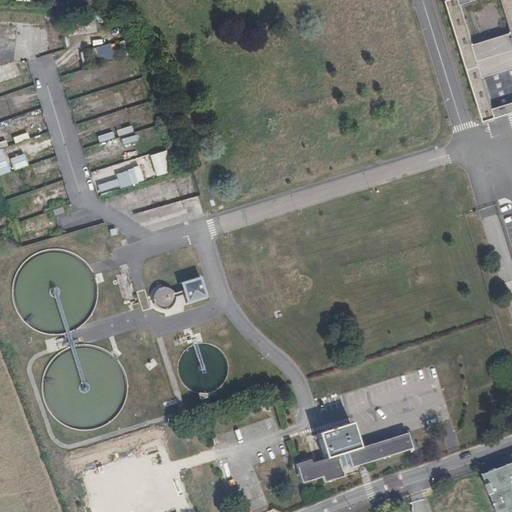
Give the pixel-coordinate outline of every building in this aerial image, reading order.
[(511,0),(463,0),(455,2),(492,123),(511,116),(511,0)] [(83,63),(113,58),(110,46),(80,51),(83,63)] [(0,150),(0,172),(32,164),(26,143),(0,150)] [(155,177),(171,173),(165,151),(149,156),(155,177)] [(116,180),(96,184),(98,194),(152,181),(147,158),(113,166),(116,180)] [(54,159),(0,175),(0,186),(9,216),(23,212),(19,196),(26,194),(25,190),(34,187),(38,201),(49,198),(50,201),(58,199),(56,191),(63,189),(54,159)] [(62,207),(53,210),(56,218),(65,215),(62,207)] [(199,268),(147,284),(157,319),(209,304),(199,268)] [(204,344),(196,345),(188,348),(183,353),(178,359),(177,367),(177,375),(180,382),(185,388),(192,392),(199,394),(207,393),(214,390),(220,385),(225,379),(226,371),(226,363),(223,356),(218,350),(211,346),(204,344)] [(325,458),(309,463),(315,480),(322,478),(323,484),(344,478),(342,471),(384,458),(379,443),(361,449),(353,423),(316,433),(325,458)] [(410,434),(379,443),(384,458),(414,449),(410,434)] [(511,511),(511,460),(485,471),(500,511),(511,511)] [(302,484),(315,480),(309,463),(309,461),(296,464),(302,484)] [(147,511),(153,511),(158,508),(154,503),(147,511)]
